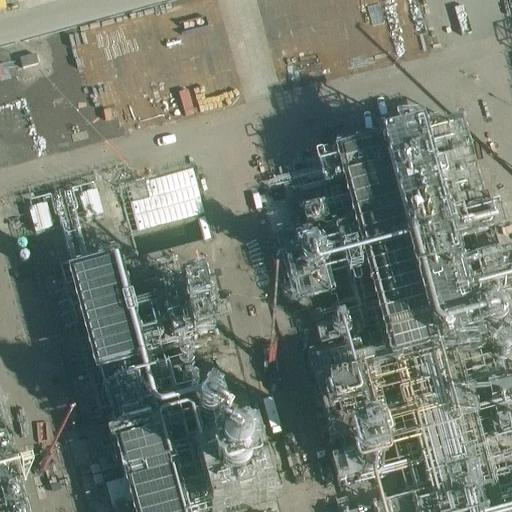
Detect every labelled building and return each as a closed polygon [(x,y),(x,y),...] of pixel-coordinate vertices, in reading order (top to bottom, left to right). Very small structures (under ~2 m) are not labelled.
[(17,42),(20,54),(39,48),(35,36),(17,42)] [(333,137),(353,222),(393,212),(377,144),(390,141),(385,121),(370,125),(371,128),(333,137)] [(427,152),(458,285),(507,274),(476,141),(427,152)] [(194,168),(125,185),(139,241),(183,230),(189,253),(227,243),(216,199),(203,203),(194,168)] [(90,208),(107,202),(99,177),(81,183),(90,208)] [(34,195),(37,220),(53,219),(51,193),(34,195)] [(200,295),(154,307),(168,360),(214,347),(200,295)] [(155,416),(111,425),(118,456),(161,447),(155,416)]
